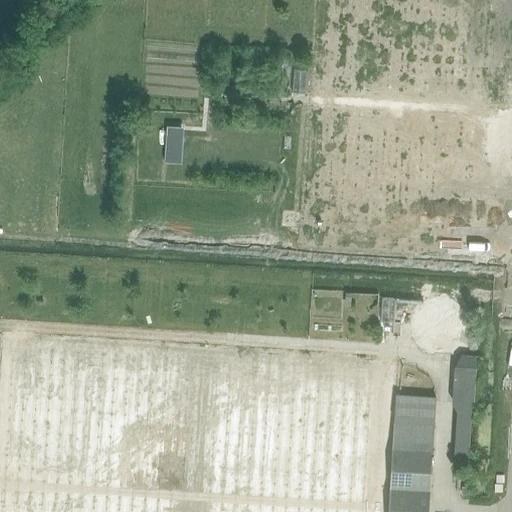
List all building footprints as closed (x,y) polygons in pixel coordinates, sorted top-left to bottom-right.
[(300,230),(299,248),(496,260),(511,261),(511,0),(315,0),(312,49),(309,104),(302,213),(300,230)] [(168,137),(166,161),(182,162),(184,138),(168,137)] [(300,230),(302,213),(283,211),(282,229),(300,230)] [(429,350),(438,352),(448,350),(457,344),(463,336),(465,326),(463,316),(457,308),(449,302),(439,300),(429,302),(421,307),(415,316),(413,326),(415,335),(420,344),(429,350)] [(0,337),(0,511),(427,511),(432,451),(435,395),(395,392),(397,362),(1,337),(0,337)] [(452,366),(450,404),(455,411),(452,457),(467,458),(470,409),(472,405),(475,356),(461,355),(455,362),(455,366),(452,366)]
